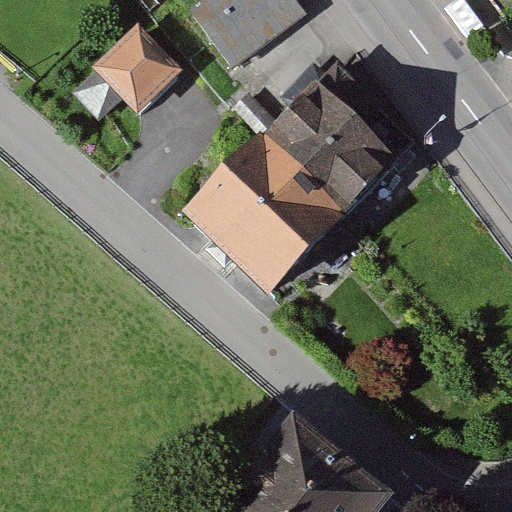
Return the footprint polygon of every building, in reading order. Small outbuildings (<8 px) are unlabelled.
[(168,0),(184,20),(206,3),(203,0),(168,0)] [(289,0),(221,0),(193,20),(235,79),(308,27),(289,0)] [(144,35),(94,79),(139,129),(189,85),(144,35)] [(340,71),(186,226),(268,307),(422,152),(340,71)] [(391,511),(395,507),(297,433),(236,511),(391,511)]
